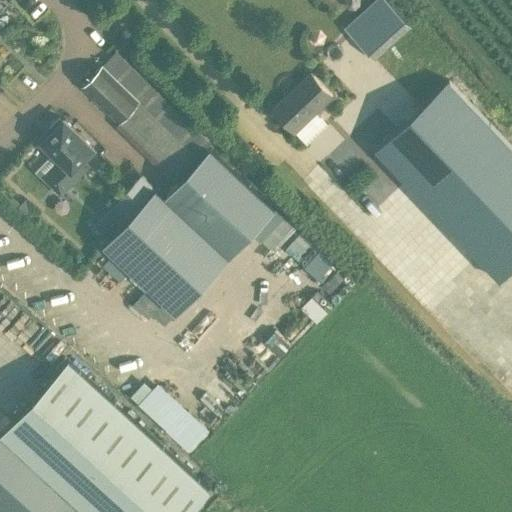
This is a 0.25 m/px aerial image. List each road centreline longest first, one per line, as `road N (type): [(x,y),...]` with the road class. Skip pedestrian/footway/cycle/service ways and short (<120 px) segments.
road 1 (track): [(245,511),(0,288)]
road 2 (unknown): [(53,87),(156,188)]
